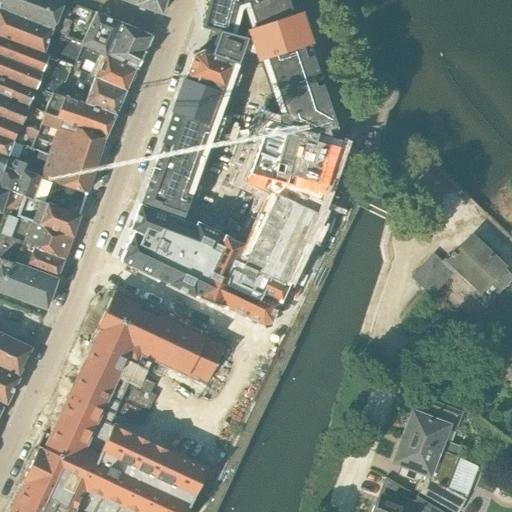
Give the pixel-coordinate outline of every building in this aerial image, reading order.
[(0,0),(0,8),(65,34),(70,20),(57,15),(63,0),(0,0)] [(137,0),(136,4),(161,13),(165,0),(137,0)] [(193,53),(140,203),(182,219),(247,38),(252,37),(280,121),(341,138),(299,12),(300,12),(296,0),(207,0),(201,26),(214,30),(207,51),(202,49),(193,53)] [(0,8),(0,36),(71,65),(72,65),(74,65),(78,55),(82,45),(81,44),(80,44),(64,37),(65,34),(0,8)] [(94,13),(80,44),(81,44),(82,45),(98,52),(106,56),(116,34),(121,22),(120,22),(95,12),(94,13)] [(116,34),(106,56),(109,57),(134,68),(137,69),(152,36),(121,22),(116,34)] [(0,76),(35,89),(50,96),(50,97),(51,97),(53,91),(57,93),(60,94),(63,85),(72,65),(71,65),(0,36),(0,76)] [(82,45),(78,55),(95,64),(89,75),(125,91),(134,68),(109,57),(106,56),(98,52),(82,45)] [(63,85),(60,94),(69,98),(114,115),(125,91),(89,75),(81,71),(73,90),(63,85)] [(0,93),(11,98),(10,100),(28,106),(28,104),(34,91),(35,89),(0,76),(0,93)] [(51,97),(46,109),(49,114),(105,136),(114,115),(69,98),(60,94),(57,93),(53,91),(51,97)] [(0,117),(20,125),(28,106),(10,100),(11,98),(0,93),(0,117)] [(41,123),(56,128),(50,145),(52,146),(52,147),(69,153),(68,155),(96,164),(104,140),(104,139),(105,136),(49,114),(45,113),(44,112),(41,123)] [(0,117),(0,135),(14,140),(17,132),(35,139),(35,138),(37,132),(20,125),(0,117)] [(243,248),(237,261),(282,283),(283,282),(287,284),(292,273),(289,272),(304,239),(306,240),(308,238),(312,231),(312,228),(310,227),(318,212),(315,211),(342,139),(341,139),(280,122),(267,119),(244,181),(268,192),(242,246),(244,247),(243,248)] [(0,135),(0,154),(6,157),(7,157),(14,140),(0,135)] [(24,162),(21,169),(42,176),(50,179),(87,192),(96,164),(68,155),(69,153),(52,147),(52,146),(50,145),(47,154),(37,151),(33,165),(24,162)] [(0,186),(23,195),(45,203),(52,205),(56,193),(47,190),(50,179),(42,176),(21,169),(24,162),(14,159),(10,168),(3,166),(7,157),(6,157),(0,154),(0,186)] [(0,212),(13,217),(15,217),(22,199),(23,195),(0,186),(0,212)] [(22,199),(15,217),(37,225),(44,206),(45,203),(23,195),(22,199)] [(44,206),(37,225),(40,226),(71,237),(79,215),(52,205),(45,203),(44,206)] [(131,232),(117,261),(167,284),(166,285),(195,298),(224,310),(225,308),(261,325),(270,322),(288,285),(282,283),(282,284),(236,262),(237,261),(243,248),(223,238),(224,237),(196,224),(195,226),(181,220),(139,204),(129,231),(131,232)] [(0,257),(56,278),(71,237),(40,226),(37,225),(15,217),(13,217),(0,212),(0,257)] [(503,267),(485,251),(471,237),(454,254),(453,252),(450,255),(451,257),(444,265),(433,255),(412,276),(431,294),(456,268),(477,288),(472,294),(485,306),(511,277),(511,276),(502,268),(503,267)] [(0,290),(46,308),(56,278),(0,257),(0,290)] [(23,482),(8,511),(72,511),(84,487),(138,511),(185,511),(206,468),(110,423),(137,363),(202,394),(226,343),(188,325),(191,320),(180,315),(178,320),(114,290),(111,296),(96,328),(99,329),(44,448),(38,445),(21,482),(23,482)] [(0,368),(17,376),(31,347),(8,336),(0,332),(0,368)] [(0,400),(5,403),(17,376),(0,368),(0,400)] [(403,437),(454,456),(458,445),(441,439),(446,426),(455,429),(461,412),(419,396),(403,437)] [(135,430),(143,415),(123,406),(116,421),(135,430)] [(458,458),(454,456),(403,437),(394,461),(402,464),(397,475),(417,483),(414,490),(455,511),(458,511),(466,498),(447,488),(458,458)] [(511,482),(504,476),(498,484),(508,491),(511,493),(511,492),(511,482)] [(406,499),(410,491),(388,478),(374,511),(432,511),(429,510),(415,505),(415,503),(406,499)]
